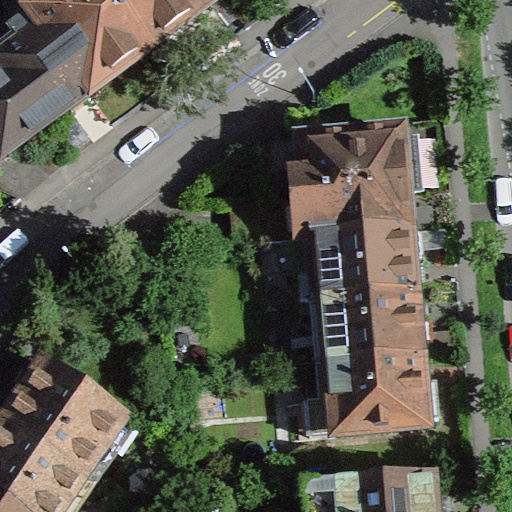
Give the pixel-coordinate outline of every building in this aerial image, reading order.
[(33,17),(12,33),(18,40),(0,52),(0,71),(2,75),(0,76),(0,157),(0,156),(2,159),(90,93),(98,88),(151,49),(114,0),(43,0),(29,11),(33,17)] [(208,0),(114,0),(151,49),(165,38),(211,4),(208,0)] [(301,143),(303,167),(289,168),(292,205),(231,210),(234,244),(295,239),(408,229),(405,193),(420,192),(418,171),(416,141),(400,142),(400,134),(333,140),(301,143)] [(308,274),(310,302),(414,293),(413,281),(412,267),(421,257),(419,240),(408,232),(408,229),(295,239),(298,275),(308,274)] [(415,307),(414,293),(310,302),(316,367),(419,358),(419,355),(428,345),(427,327),(416,319),(415,307)] [(421,374),(419,358),(316,367),(319,405),(307,406),(310,438),(426,428),(425,421),(438,419),(435,385),(422,386),(421,374)] [(103,449),(124,419),(45,365),(41,370),(28,370),(18,386),(22,398),(11,414),(5,424),(94,485),(114,456),(103,449)] [(75,511),(94,485),(5,424),(2,427),(0,427),(0,499),(18,511),(75,511)] [(433,511),(432,502),(430,477),(301,488),(303,511),(433,511)] [(0,511),(18,511),(0,499),(0,511)]
